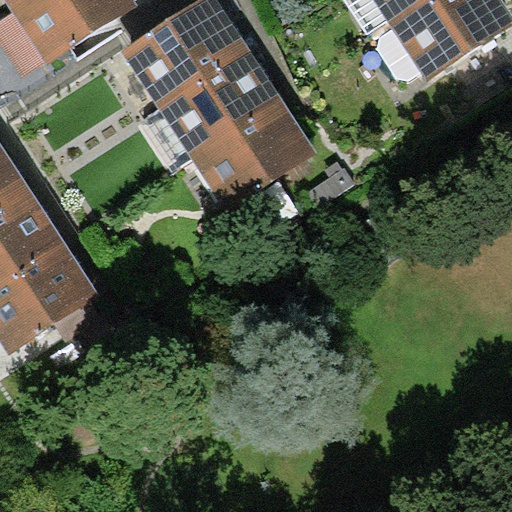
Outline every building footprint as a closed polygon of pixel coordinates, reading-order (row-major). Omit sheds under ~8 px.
[(2,0),(12,15),(35,0),(2,0)] [(35,0),(12,15),(44,65),(46,68),(137,11),(130,0),(35,0)] [(207,0),(122,56),(160,114),(251,55),(234,28),(215,0),(207,0)] [(372,0),(393,32),(441,0),(372,0)] [(441,0),(393,32),(428,85),(511,30),(511,14),(502,0),(441,0)] [(44,65),(12,15),(0,22),(0,41),(24,78),(44,65)] [(267,80),(251,55),(160,114),(192,164),(283,105),(267,80)] [(298,128),(283,105),(192,164),(227,217),(318,158),(298,128)] [(0,214),(32,194),(14,167),(0,145),(0,214)] [(0,214),(0,288),(65,246),(48,219),(32,194),(0,214)] [(0,288),(0,345),(9,359),(100,300),(83,273),(65,246),(0,288)]
